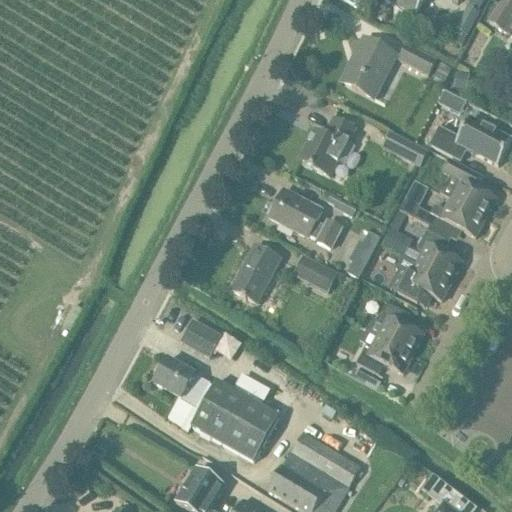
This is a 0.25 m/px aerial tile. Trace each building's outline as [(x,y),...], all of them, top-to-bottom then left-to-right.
[(376,0),(414,21),(425,0),(447,0),(455,4),(456,0),(376,0)] [(508,38),(511,33),(511,32),(511,2),(508,0),(504,0),(488,25),(508,38)] [(464,21),(475,27),(480,18),(469,13),(464,21)] [(340,87),(343,89),(374,104),(396,61),(384,55),(385,53),(363,42),(340,87)] [(428,81),(437,64),(406,48),(397,65),(428,81)] [(456,75),(453,91),(466,94),(469,78),(456,75)] [(448,117),(459,123),(462,117),(460,116),(466,104),(444,93),(435,110),(449,116),(448,117)] [(439,131),(429,149),(460,165),(467,153),(498,170),(511,144),(470,121),(459,141),(439,131)] [(355,134),(333,123),(324,140),(314,135),(298,165),(330,181),(355,134)] [(390,136),(381,152),(420,172),(429,156),(390,136)] [(460,185),(450,203),(486,222),(496,203),(477,193),(483,182),(449,164),(442,176),(460,185)] [(283,194),(269,221),(308,242),(309,240),(316,244),(314,246),(331,255),(344,232),(327,223),(323,229),(317,225),(322,215),(283,194)] [(444,239),(450,229),(475,242),(486,222),(450,203),(440,222),(405,204),(399,215),(428,230),(444,239)] [(401,255),(408,238),(390,230),(383,247),(401,255)] [(423,256),(417,267),(452,286),(462,266),(443,256),(451,242),(444,239),(428,230),(417,253),(423,256)] [(364,233),(345,271),(362,279),(381,241),(364,233)] [(254,250),(231,295),(257,308),(280,264),(254,250)] [(293,280),(328,299),(339,279),(304,260),(293,280)] [(417,267),(410,279),(404,276),(395,295),(417,306),(421,298),(425,300),(426,298),(441,306),(452,286),(417,267)] [(384,329),(378,340),(413,359),(423,339),(407,331),(408,329),(406,328),(410,319),(388,307),(378,326),(384,329)] [(192,324),(180,347),(209,363),(222,340),(192,324)] [(378,340),(372,352),(366,349),(356,367),(378,379),(383,371),(387,373),(388,371),(402,378),(413,359),(378,340)] [(166,363),(153,387),(197,411),(210,388),(196,379),(166,363)] [(217,384),(199,416),(190,432),(253,467),(280,420),(261,409),(269,394),(245,380),(236,395),(217,384)] [(303,436),(267,496),(293,511),(338,511),(350,492),(349,492),(361,472),(303,436)] [(196,473),(175,506),(184,511),(258,511),(243,503),(237,511),(210,511),(224,490),(196,473)] [(442,509),(439,511),(449,511),(459,500),(434,480),(423,494),(442,509)]
